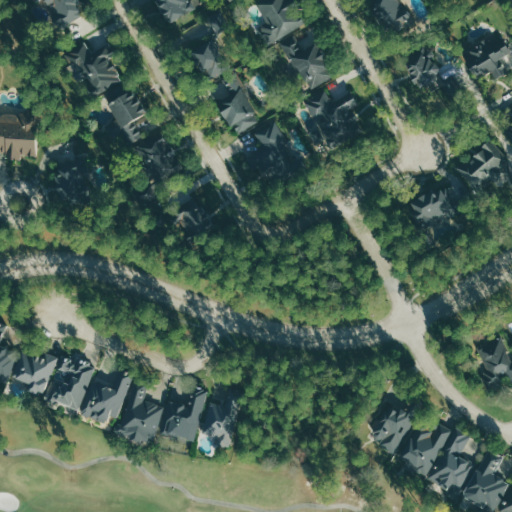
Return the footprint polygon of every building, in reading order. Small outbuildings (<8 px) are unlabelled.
[(33,0),(35,5),(46,0),(47,4),(53,2),(59,14),(52,17),(57,28),(87,15),(79,0),(33,0)] [(155,0),(169,22),(195,7),(191,0),(155,0)] [(256,0),(255,1),(266,21),(261,23),(260,33),(266,45),(306,23),(292,0),(256,0)] [(404,0),(417,22),(390,38),(367,0),(404,0)] [(207,16),(215,30),(211,39),(189,52),(207,82),(230,69),(214,41),(218,33),(228,27),(218,10),(207,16)] [(280,43),(308,91),(335,75),(316,43),(303,51),(295,35),(280,43)] [(477,80),(463,54),(495,36),(497,40),(503,36),(511,51),(499,58),(507,72),(496,78),(492,71),(477,80)] [(89,43),(92,51),(109,41),(117,55),(107,60),(111,64),(116,60),(119,66),(113,69),(117,77),(120,75),(123,80),(94,96),(90,89),(99,85),(92,76),(83,80),(81,70),(75,73),(66,54),(89,43)] [(403,63),(420,91),(439,80),(450,98),(461,91),(451,75),(443,80),(430,59),(434,56),(429,48),(425,50),(423,46),(407,56),(409,60),(403,63)] [(222,79),(231,95),(217,103),(234,134),(260,120),(243,90),(246,88),(237,71),(222,79)] [(128,81),(110,91),(114,98),(107,102),(116,117),(101,125),(112,143),(125,136),(128,142),(143,133),(133,116),(144,109),(128,81)] [(303,102),(331,149),(362,131),(349,109),(358,104),(350,91),(333,101),(325,89),(303,102)] [(0,119),(0,151),(5,151),(5,159),(21,158),(23,153),(35,154),(36,117),(16,116),(16,112),(2,110),(1,119),(0,119)] [(255,133),(263,147),(245,158),(253,171),(260,166),(275,192),(309,172),(300,157),(292,161),(282,144),(287,142),(275,122),(255,133)] [(131,144),(146,177),(154,173),(157,178),(150,184),(135,189),(139,203),(156,197),(154,189),(164,177),(163,171),(177,165),(161,129),(131,144)] [(457,167),(478,190),(504,167),(511,189),(511,173),(508,163),(510,161),(490,138),(457,167)] [(58,163),(59,177),(54,177),(57,195),(62,194),(62,200),(86,195),(86,177),(82,176),(82,171),(90,169),(89,159),(58,163)] [(447,184),(409,206),(417,221),(413,224),(427,248),(436,243),(427,227),(460,208),(447,184)] [(169,206),(173,213),(168,216),(174,225),(182,220),(196,246),(209,238),(205,231),(213,227),(195,195),(182,202),(182,199),(169,206)] [(0,372),(5,375),(15,354),(7,351),(12,340),(4,336),(11,321),(0,315),(0,372)] [(477,351),(485,372),(480,377),(485,393),(504,385),(500,375),(508,368),(511,375),(511,361),(511,362),(500,339),(477,351)] [(60,344),(44,395),(28,389),(33,378),(18,372),(26,349),(40,354),(45,340),(60,344)] [(62,356),(57,370),(72,376),(69,384),(55,379),(50,397),(76,406),(90,365),(62,356)] [(91,379),(80,412),(112,424),(131,376),(119,371),(111,388),(91,379)] [(133,384),(120,424),(147,433),(157,403),(144,397),(149,386),(133,384)] [(167,401),(158,431),(192,440),(205,391),(193,387),(185,409),(167,401)] [(207,404),(201,432),(216,436),(214,446),(230,450),(243,396),(234,394),(230,410),(207,404)] [(388,408),(380,419),(375,413),(367,424),(374,431),(370,435),(382,443),(377,449),(387,456),(418,409),(408,401),(398,414),(388,408)] [(416,431),(397,463),(419,477),(447,431),(436,425),(427,439),(416,431)] [(453,432),(427,478),(455,494),(471,463),(457,456),(469,440),(453,432)] [(491,454),(468,492),(494,507),(507,485),(493,476),(502,461),(491,454)] [(511,511),(511,489),(499,511),(511,511)]
